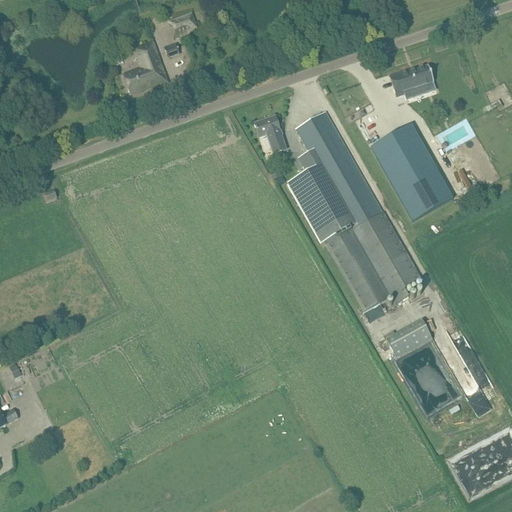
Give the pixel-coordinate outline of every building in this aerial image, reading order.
[(167,22),(173,41),(198,32),(192,13),(167,22)] [(146,69),(123,77),(130,96),(149,89),(149,91),(168,84),(153,45),(135,52),(139,62),(143,61),(146,69)] [(411,70),(392,77),(398,95),(418,89),(417,87),(421,86),(422,85),(424,92),(437,87),(434,81),(436,81),(436,80),(434,73),(431,65),(412,71),(411,70)] [(309,154),(351,226),(353,230),(363,225),(384,215),(330,123),(325,114),(295,131),(300,140),(309,154)] [(259,139),(266,137),(272,157),(287,152),(278,127),(275,117),(254,125),(259,139)] [(411,126),(370,150),(412,224),(453,201),(411,126)] [(353,230),(351,226),(309,154),(297,160),(305,173),(287,184),(320,244),(323,243),(324,248),(325,247),(353,230)] [(275,171),(269,174),(273,181),(279,178),(275,171)] [(56,199),(54,192),(44,196),(47,203),(56,199)] [(423,282),(384,215),(325,247),(364,314),(390,299),(395,307),(410,299),(406,291),(423,282)] [(386,340),(396,360),(433,340),(422,321),(386,340)] [(9,368),(15,380),(21,377),(15,365),(9,368)] [(0,430),(18,420),(13,411),(1,417),(0,415),(0,408),(1,408),(0,405),(0,430)]
